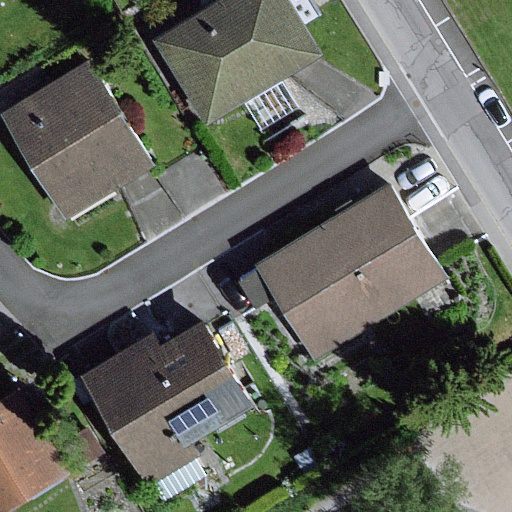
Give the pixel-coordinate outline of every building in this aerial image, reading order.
[(296,0),(231,0),(163,42),(215,127),(250,105),(292,80),(331,56),(296,0)] [(99,61),(14,116),(80,220),(166,165),(99,61)] [(307,107),(292,80),(250,105),(264,131),(307,107)] [(444,273),(385,179),(253,261),(255,264),(232,279),(252,311),(274,297),(310,355),(444,273)] [(249,398),(198,312),(153,338),(146,327),(76,369),(144,483),(196,452),(186,436),(249,398)] [(10,381),(0,387),(0,499),(61,462),(10,381)] [(84,424),(61,438),(77,463),(100,450),(84,424)]
